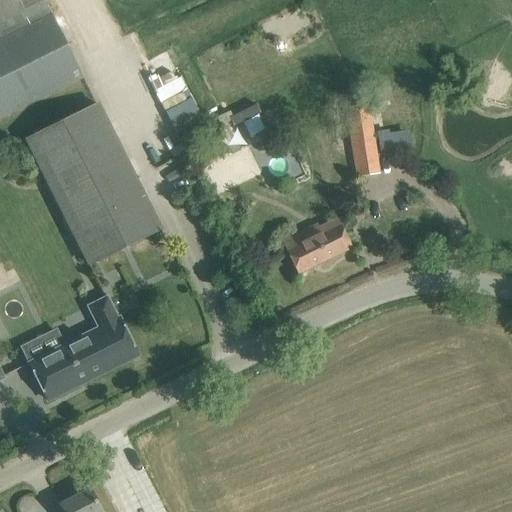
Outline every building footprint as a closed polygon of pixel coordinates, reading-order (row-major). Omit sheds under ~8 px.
[(0,0),(0,33),(49,9),(44,0),(0,0)] [(51,13),(0,38),(0,119),(84,77),(51,13)] [(312,19),(283,26),(290,53),(319,46),(312,19)] [(171,50),(143,65),(167,111),(195,96),(171,50)] [(178,131),(206,120),(197,99),(170,110),(178,131)] [(159,229),(98,105),(26,140),(88,264),(159,229)] [(346,109),(354,156),(357,176),(377,173),(374,153),(368,106),(346,109)] [(158,166),(185,153),(171,125),(144,137),(158,166)] [(286,251),(289,256),(297,274),(351,248),(338,221),(306,236),(308,240),(286,251)] [(118,318),(117,319),(106,298),(88,307),(99,328),(62,347),(65,354),(34,370),(30,363),(29,363),(47,401),(79,385),(78,383),(85,380),(86,381),(121,364),(120,362),(130,357),(131,359),(137,356),(118,318)] [(101,511),(89,489),(59,505),(62,511),(101,511)]
